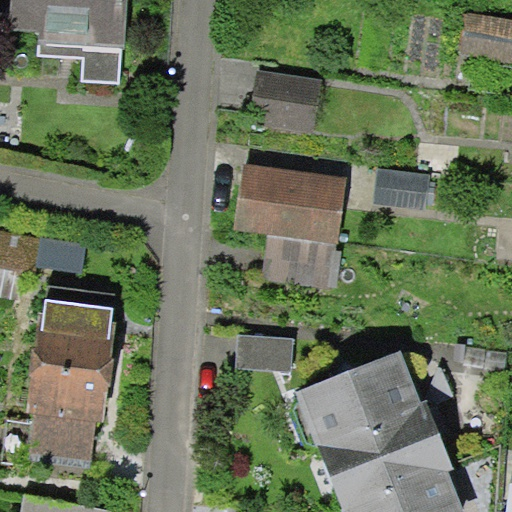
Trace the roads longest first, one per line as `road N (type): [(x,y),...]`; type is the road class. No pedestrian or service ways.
road 1 (residential): [(169,216),(158,511)]
road 2 (residential): [(196,0),(169,216)]
road 3 (residential): [(0,189),(169,216)]
